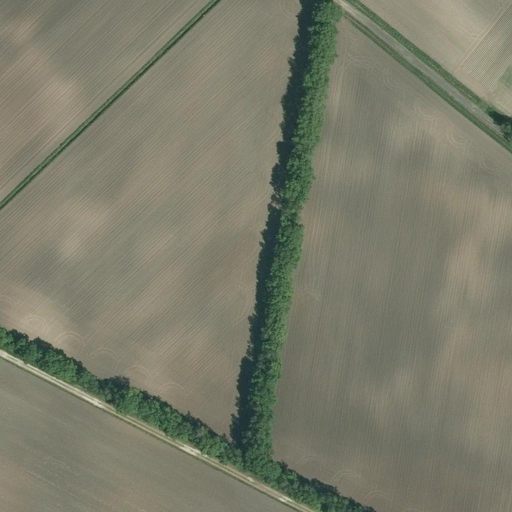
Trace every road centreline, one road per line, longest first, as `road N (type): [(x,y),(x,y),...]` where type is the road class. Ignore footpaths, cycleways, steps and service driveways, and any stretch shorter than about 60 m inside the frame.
road 1 (track): [(0,348),(323,511)]
road 2 (track): [(334,0),(511,142)]
